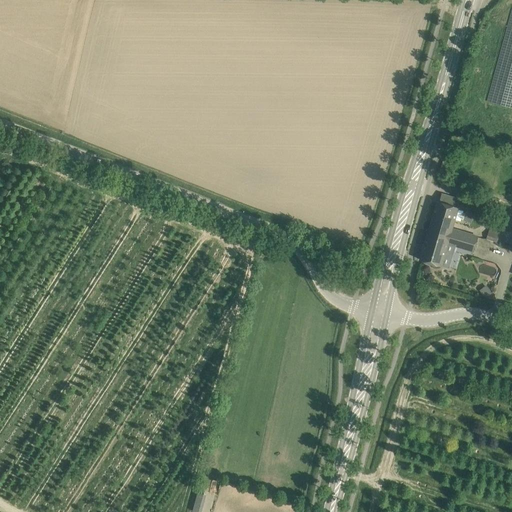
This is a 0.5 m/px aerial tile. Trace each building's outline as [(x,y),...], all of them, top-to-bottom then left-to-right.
[(461,200),(451,197),(442,194),(439,202),(438,201),(429,232),(449,238),(452,229),(455,219),(461,220),(461,219),(463,219),(465,213),(463,213),(464,211),(458,209),(461,200)] [(487,228),(485,239),(497,241),(499,230),(487,228)] [(473,251),(476,242),(478,237),(452,229),(449,238),(429,232),(420,260),(441,266),(448,243),(473,251)] [(485,297),(491,292),(484,285),(478,290),(485,297)] [(190,511),(199,511),(204,494),(195,492),(190,511)]
